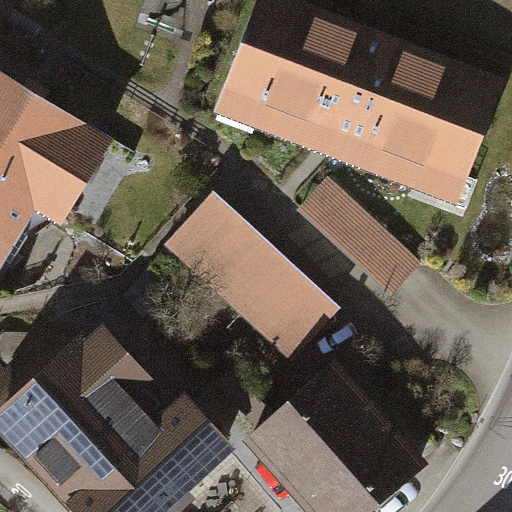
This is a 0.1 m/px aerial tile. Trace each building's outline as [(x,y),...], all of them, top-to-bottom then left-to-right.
[(511,93),(267,1),(218,132),(462,224),(511,94),(511,93)] [(0,218),(16,228),(36,195),(61,210),(114,125),(0,55),(0,218)] [(213,185),(164,238),(291,353),(340,300),(213,185)] [(337,187),(301,226),(399,315),(435,276),(337,187)] [(0,253),(16,228),(0,218),(0,253)] [(0,416),(54,475),(147,390),(137,380),(142,375),(101,331),(85,346),(79,340),(0,412),(0,416)] [(343,363),(299,403),(383,493),(426,453),(343,363)] [(157,401),(147,390),(54,475),(88,511),(150,511),(223,445),(171,389),(157,401)] [(316,511),(362,511),(383,493),(299,403),(254,444),(316,511)]
